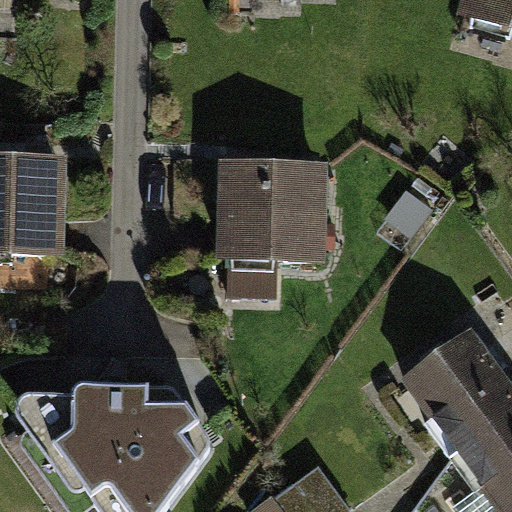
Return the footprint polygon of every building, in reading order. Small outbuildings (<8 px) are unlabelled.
[(511,0),(472,0),(467,20),(511,32),(511,0)] [(61,161),(0,160),(0,262),(59,264),(61,161)] [(326,165),(221,163),(218,272),(324,274),(326,165)] [(511,416),(511,380),(476,328),(398,380),(450,458),(511,416)] [(212,447),(210,441),(179,398),(173,395),(83,392),(77,397),(74,403),(32,403),(27,406),(27,414),(98,511),(167,511),(211,453),(212,447)] [(511,511),(511,416),(450,458),(466,482),(446,496),(456,511),(511,511)] [(356,511),(326,468),(260,511),(356,511)]
